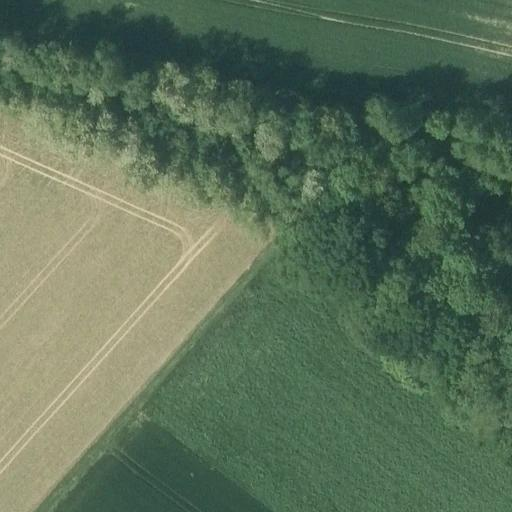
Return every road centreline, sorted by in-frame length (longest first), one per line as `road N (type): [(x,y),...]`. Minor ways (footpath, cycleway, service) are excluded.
road 1 (track): [(511,143),(0,33)]
road 2 (track): [(374,109),(364,155),(53,511)]
